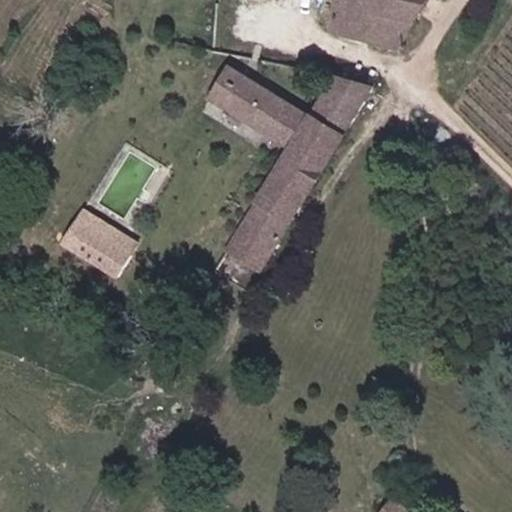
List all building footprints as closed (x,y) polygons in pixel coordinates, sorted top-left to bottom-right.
[(390,53),(449,0),(345,0),(337,38),(390,53)] [(261,113),(267,104),(206,63),(184,95),(262,150),(280,126),(261,113)] [(243,235),(260,207),(325,116),(345,92),(319,73),(286,118),(280,126),(262,150),(217,212),(197,241),(229,260),(243,235)] [(286,118),(267,104),(261,113),(280,126),(286,118)] [(86,202),(62,241),(121,276),(144,238),(86,202)] [(380,511),(367,503),(361,511),(380,511)]
